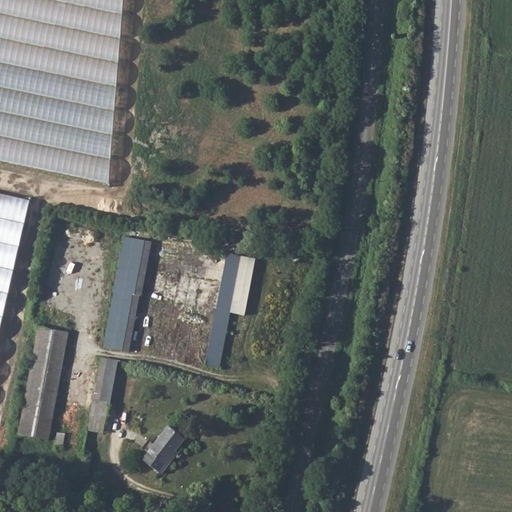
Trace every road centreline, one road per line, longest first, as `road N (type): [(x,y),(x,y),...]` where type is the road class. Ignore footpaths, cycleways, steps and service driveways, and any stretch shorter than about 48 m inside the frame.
road 1 (unclassified): [(289,511),(358,177),(374,0)]
road 2 (primary): [(368,511),(429,208),(450,0)]
road 3 (track): [(309,424),(271,371),(219,375),(78,346),(100,238)]
